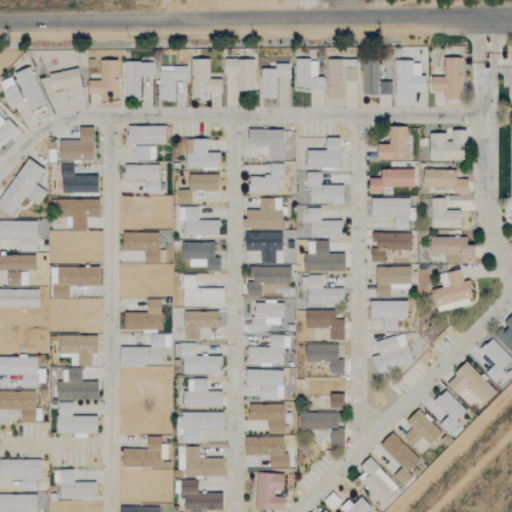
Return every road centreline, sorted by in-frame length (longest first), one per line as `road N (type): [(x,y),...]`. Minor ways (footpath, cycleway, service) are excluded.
road 1 (residential): [(486,15),(486,210),(511,279),(295,511),(112,444),(110,114),(485,112)]
road 2 (residential): [(511,14),(0,19)]
road 3 (residential): [(232,114),(235,511)]
road 4 (residential): [(354,113),(359,449)]
road 5 (track): [(511,386),(389,511)]
road 6 (residential): [(110,114),(70,115),(0,167)]
